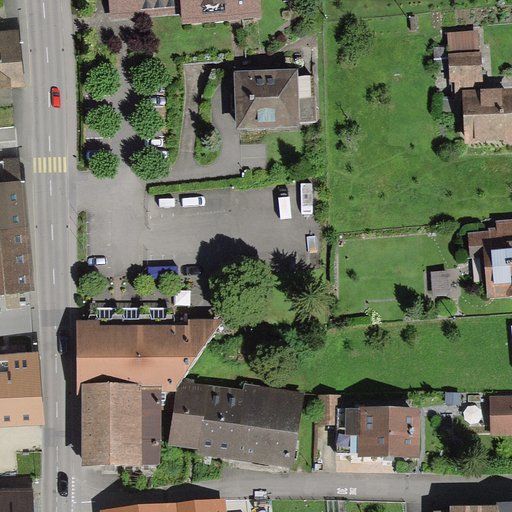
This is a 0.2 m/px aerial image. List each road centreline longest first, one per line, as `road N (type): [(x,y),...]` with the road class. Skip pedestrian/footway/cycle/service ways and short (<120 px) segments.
road 1 (secondary): [(58,503),(43,0)]
road 2 (residential): [(58,503),(288,485),(511,488)]
